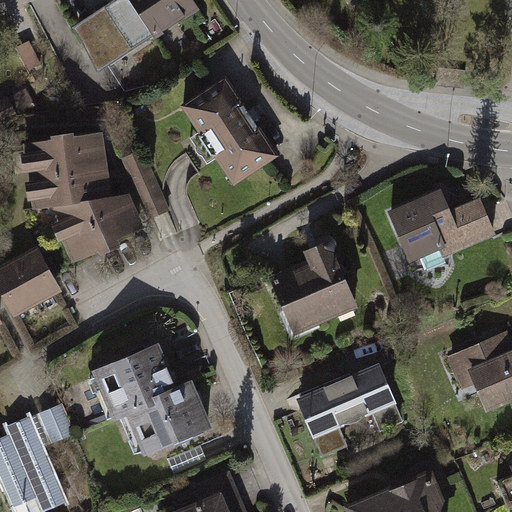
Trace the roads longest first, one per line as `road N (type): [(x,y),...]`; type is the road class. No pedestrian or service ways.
road 1 (residential): [(79,315),(181,255),(301,511)]
road 2 (secondary): [(511,150),(425,133),(373,110),(313,71),(246,0)]
